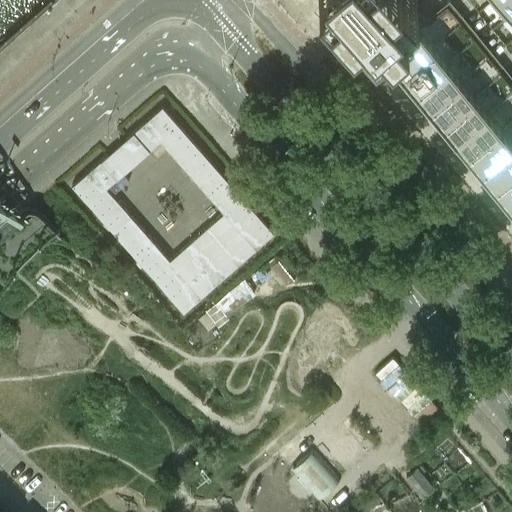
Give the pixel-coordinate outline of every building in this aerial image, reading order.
[(344,0),(385,49),(411,28),(410,27),(394,40),(375,19),(395,1),(394,0),(344,0)] [(511,0),(489,0),(490,0),(504,16),(504,17),(510,12),(509,12),(511,9),(511,0)] [(407,32),(386,50),(399,67),(421,49),(432,40),(418,23),(407,32)] [(421,49),(399,67),(413,83),(435,66),(446,57),(432,40),(421,49)] [(435,66),(413,83),(427,100),(448,83),(459,73),(446,57),(435,66)] [(448,83),(427,100),(440,117),(462,99),(473,90),(459,73),(448,83)] [(462,99),(440,117),(454,133),(475,116),(487,107),(473,90),(462,99)] [(183,310),(273,231),(161,105),(125,137),(141,155),(159,138),(223,211),(169,259),(105,186),(123,170),(108,152),(71,184),(183,310)] [(475,116),(454,133),(468,150),(489,133),(500,124),(487,107),(475,116)] [(489,133),(468,150),(481,167),(503,149),(511,141),(511,138),(500,124),(489,133)] [(511,141),(503,149),(481,167),(495,184),(511,169),(511,141)] [(511,169),(495,184),(508,200),(511,197),(511,169)] [(0,269),(4,272),(29,244),(22,239),(18,244),(0,228),(0,269)] [(420,417),(437,402),(405,367),(389,382),(420,417)] [(317,498),(340,478),(313,447),(290,468),(316,498),(317,498)] [(406,468),(408,471),(405,473),(414,483),(424,474),(423,474),(421,471),(425,468),(420,463),(416,466),(415,464),(412,467),(410,464),(406,468)]
